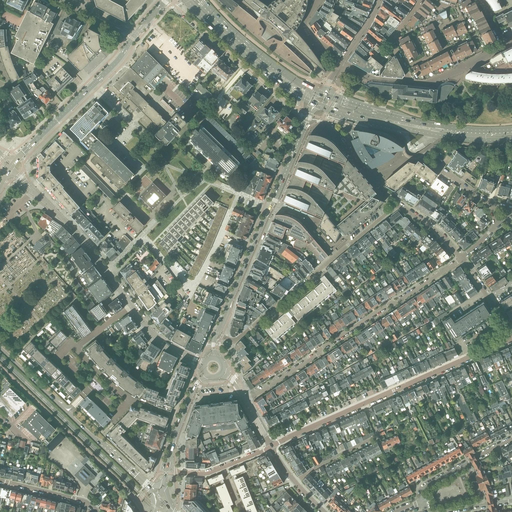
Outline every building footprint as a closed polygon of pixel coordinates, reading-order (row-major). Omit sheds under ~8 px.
[(8,0),(7,4),(23,12),(28,0),(8,0)] [(94,0),(96,4),(97,7),(101,9),(102,10),(108,13),(109,13),(115,17),(116,17),(122,20),(122,21),(126,23),(130,18),(131,18),(136,12),(141,7),(141,6),(146,1),(147,0),(146,0),(94,0)] [(216,0),(241,24),(247,30),(252,34),(263,43),(274,52),(281,57),(289,63),(299,70),(309,76),(312,71),(305,64),(293,52),(281,41),(280,41),(279,41),(278,40),(276,40),(275,39),(274,38),(273,38),(264,30),(263,29),(262,28),(261,27),(261,26),(260,24),(260,23),(259,22),(247,12),(238,5),(231,0),(216,0)] [(244,0),(267,20),(267,19),(283,33),(282,34),(325,72),(326,72),(324,68),(325,68),(319,59),(318,60),(316,56),(315,54),(310,48),(308,45),(305,42),(303,39),(300,36),(298,33),(295,31),(296,29),(298,27),(299,26),(300,24),(301,22),(302,20),(303,18),(304,16),(305,14),(305,13),(306,11),(307,9),(307,7),(308,4),(308,2),(308,0),(275,0),(274,2),(272,3),(271,4),(270,5),(268,7),(266,5),(265,6),(261,2),(259,0),(258,0),(244,0)] [(319,13),(321,14),(328,19),(326,21),(333,27),(334,28),(339,21),(341,17),(339,16),(338,15),(335,14),(329,11),(331,8),(333,9),(335,3),(337,4),(337,3),(338,0),(343,0),(344,0),(346,1),(346,0),(325,0),(322,8),(319,12),(319,13)] [(343,0),(338,0),(337,3),(337,4),(335,3),(333,9),(336,11),(338,4),(353,10),(367,16),(370,10),(362,6),(356,5),(346,1),(344,0),(343,0)] [(373,4),(360,0),(346,0),(346,1),(356,5),(362,6),(370,10),(370,9),(373,4)] [(383,0),(383,2),(404,18),(409,12),(400,6),(391,0),(383,0)] [(409,12),(413,6),(403,0),(391,0),(400,6),(409,12)] [(475,0),(467,0),(464,2),(460,4),(455,6),(454,7),(446,11),(444,9),(439,12),(439,14),(396,36),(397,38),(404,51),(410,63),(417,77),(418,80),(458,60),(496,41),(475,0)] [(426,0),(421,7),(433,18),(437,16),(433,13),(438,8),(428,0),(426,0)] [(461,0),(444,0),(444,2),(452,4),(451,8),(454,7),(455,6),(455,5),(461,2),(461,0)] [(486,0),(488,2),(491,6),(493,10),(494,11),(505,7),(502,0),(501,0),(486,0)] [(35,1),(30,12),(28,10),(15,37),(19,39),(18,40),(11,53),(34,64),(54,24),(51,23),(54,17),(55,17),(57,14),(56,13),(50,10),(51,9),(35,1)] [(404,18),(383,2),(380,8),(389,15),(400,23),(404,18)] [(364,22),(367,16),(353,10),(338,4),(336,11),(345,17),(347,14),(350,15),(364,22)] [(414,16),(423,23),(433,18),(421,7),(414,16)] [(380,9),(377,15),(385,20),(389,15),(380,8),(380,9)] [(511,30),(511,29),(511,10),(503,15),(503,14),(497,17),(496,17),(499,23),(506,20),(510,28),(511,28),(511,29),(511,30)] [(322,26),(326,21),(328,19),(321,14),(319,13),(319,12),(317,11),(309,24),(315,34),(320,29),(319,28),(321,25),(322,25),(322,26)] [(364,22),(350,15),(347,14),(345,17),(361,26),(364,22)] [(376,17),(374,21),(376,22),(391,33),(396,28),(385,20),(377,15),(376,17)] [(389,15),(385,20),(396,28),(399,24),(400,23),(389,15)] [(407,24),(403,28),(405,32),(423,23),(414,16),(407,24)] [(344,28),(355,35),(359,29),(341,17),(339,21),(345,26),(344,28)] [(79,24),(80,23),(74,20),(74,21),(68,18),(65,24),(61,22),(58,29),(63,31),(62,33),(68,37),(68,39),(76,40),(80,31),(79,31),(83,26),(79,24)] [(332,39),(345,50),(349,43),(331,30),(333,27),(326,21),(322,26),(323,26),(325,28),(328,31),(330,32),(329,33),(328,35),(332,39)] [(339,21),(334,28),(351,41),(355,35),(344,28),(345,26),(339,21)] [(371,27),(376,31),(382,36),(383,37),(386,40),(389,36),(391,33),(376,22),(374,21),(371,27)] [(323,26),(322,26),(322,25),(321,25),(319,28),(320,29),(315,34),(321,39),(328,31),(325,28),(323,26)] [(383,43),(386,40),(383,37),(382,36),(376,31),(371,27),(368,32),(378,41),(383,43)] [(72,54),(67,58),(81,71),(96,56),(98,55),(97,54),(100,50),(102,49),(101,48),(101,47),(101,46),(100,45),(100,44),(100,43),(99,40),(99,38),(99,37),(99,35),(99,34),(88,28),(88,30),(88,31),(88,33),(86,32),(85,33),(85,36),(83,36),(83,41),(83,42),(72,54)] [(327,45),(332,39),(328,35),(329,33),(330,32),(328,31),(321,39),(327,45)] [(367,34),(362,40),(376,52),(377,53),(376,53),(384,60),(387,63),(392,57),(387,53),(367,34)] [(192,48),(197,54),(205,44),(203,43),(204,42),(204,41),(202,40),(201,39),(200,40),(200,39),(192,48)] [(332,39),(327,45),(339,56),(341,56),(345,50),(332,39)] [(387,63),(384,60),(376,53),(377,53),(376,52),(362,40),(359,45),(367,53),(372,58),(379,63),(379,64),(383,67),(384,65),(387,63)] [(206,45),(205,44),(197,54),(201,57),(201,58),(199,58),(194,63),(197,66),(202,60),(204,57),(211,49),(209,48),(209,47),(209,46),(208,45),(207,45),(206,45)] [(359,45),(355,51),(365,60),(366,61),(370,57),(368,56),(368,54),(367,54),(367,53),(359,45)] [(493,57),(491,59),(490,59),(490,60),(490,61),(490,62),(467,73),(467,74),(466,74),(466,75),(465,76),(465,77),(465,78),(465,79),(466,80),(467,81),(468,81),(468,82),(471,82),(476,83),(482,84),(488,85),(493,85),(499,85),(504,85),(510,84),(511,84),(511,46),(502,52),(498,54),(493,57)] [(212,48),(211,49),(204,57),(202,60),(197,66),(205,73),(220,57),(219,56),(219,54),(218,53),(217,53),(216,54),(215,52),(216,51),(212,48)] [(167,76),(169,74),(165,69),(147,51),(131,68),(153,89),(166,75),(167,76)] [(376,68),(367,62),(366,61),(365,60),(355,51),(348,61),(372,75),(379,76),(380,70),(376,68)] [(385,66),(386,67),(382,73),(384,75),(384,77),(402,79),(405,75),(404,73),(395,56),(393,57),(389,61),(385,66)] [(11,58),(2,60),(4,66),(13,63),(11,58)] [(371,58),(367,62),(376,68),(380,70),(382,67),(371,58)] [(217,72),(224,64),(224,62),(222,61),(221,61),(219,59),(217,62),(216,62),(213,66),(211,68),(217,72)] [(13,63),(4,66),(7,72),(15,68),(13,63)] [(222,77),(229,68),(224,64),(217,72),(216,74),(220,78),(222,77)] [(17,73),(15,68),(7,72),(9,77),(17,73)] [(59,93),(69,82),(73,78),(63,68),(48,82),(53,87),(52,88),(55,91),(56,90),(59,93)] [(153,89),(131,68),(130,68),(113,85),(125,97),(127,95),(130,99),(157,126),(153,130),(157,133),(156,134),(156,135),(166,144),(166,145),(167,144),(187,123),(188,123),(177,112),(177,113),(176,113),(169,120),(168,122),(143,99),(153,89)] [(229,68),(222,77),(226,81),(234,72),(232,71),(232,70),(230,68),(229,68)] [(38,75),(34,70),(31,76),(30,76),(23,79),(28,88),(30,91),(33,96),(37,100),(39,97),(46,104),(53,98),(50,95),(51,94),(47,90),(47,91),(42,86),(39,90),(37,90),(33,83),(39,77),(40,77),(38,75)] [(20,78),(17,73),(9,77),(12,83),(20,78)] [(234,89),(229,94),(238,101),(244,94),(245,94),(244,94),(251,86),(252,86),(251,86),(247,82),(247,83),(246,83),(242,79),(241,79),(234,88),(234,89)] [(195,88),(200,92),(204,87),(199,83),(195,88)] [(31,98),(28,100),(26,96),(27,95),(19,84),(8,92),(16,103),(18,102),(20,105),(17,107),(25,119),(39,109),(31,98)] [(455,85),(453,87),(453,86),(452,86),(451,85),(449,85),(448,85),(447,85),(446,85),(444,85),(444,86),(443,86),(442,87),(441,88),(440,89),(439,90),(439,91),(437,91),(437,90),(429,89),(429,90),(407,88),(407,86),(392,84),(392,86),(371,84),(370,84),(369,85),(368,85),(368,86),(367,86),(365,85),(365,86),(371,89),(371,90),(371,91),(371,92),(372,92),(378,93),(382,95),(382,96),(381,96),(393,98),(393,99),(400,99),(401,98),(412,100),(416,100),(428,101),(428,102),(436,103),(436,102),(443,103),(443,102),(444,101),(443,101),(444,100),(444,97),(447,96),(450,92),(453,91),(452,89),(455,85)] [(209,92),(204,87),(200,92),(205,96),(209,92)] [(214,96),(209,92),(205,96),(210,100),(214,96)] [(256,92),(247,103),(250,105),(248,107),(247,106),(246,107),(245,106),(245,105),(243,103),(237,110),(238,111),(238,112),(242,115),(244,114),(252,106),(257,111),(267,99),(266,99),(266,98),(266,97),(265,96),(263,96),(262,95),(262,96),(256,92)] [(109,113),(97,101),(94,105),(70,129),(82,140),(80,141),(89,150),(98,139),(92,133),(101,125),(99,123),(109,113)] [(259,123),(259,122),(261,120),(264,123),(266,120),(269,123),(272,121),(275,118),(274,118),(278,113),(278,111),(276,110),(275,110),(271,107),(268,111),(265,109),(262,112),(261,111),(242,134),(246,138),(259,123)] [(7,117),(6,118),(9,123),(8,124),(7,125),(9,128),(11,128),(12,127),(17,124),(18,125),(21,123),(21,122),(21,121),(15,112),(14,110),(10,113),(6,116),(7,117)] [(293,123),(292,123),(291,121),(286,117),(285,118),(282,116),(277,122),(280,125),(278,128),(282,132),(285,135),(287,133),(288,133),(289,133),(291,131),(291,130),(291,129),(290,129),(293,126),(294,126),(294,125),(294,124),(294,123),(293,123)] [(194,135),(189,141),(226,178),(239,165),(202,127),(198,131),(196,129),(192,133),(194,135)] [(62,133),(61,132),(41,153),(37,156),(39,159),(39,160),(37,160),(37,175),(39,175),(39,177),(36,179),(40,183),(53,197),(63,188),(50,173),(51,171),(51,165),(49,163),(73,140),(64,131),(62,133)] [(370,166),(371,168),(374,167),(376,166),(381,164),(387,161),(391,158),(394,156),(394,155),(397,153),(397,151),(400,150),(390,143),(378,138),(378,136),(377,135),(375,135),(373,137),(370,136),(367,135),(367,133),(361,132),(356,132),(351,132),(352,134),(353,137),(354,140),(352,140),(354,145),(356,149),(360,156),(364,162),(365,162),(366,165),(369,164),(370,166)] [(376,209),(384,202),(372,197),(376,194),(377,194),(372,188),(373,187),(355,166),(354,167),(335,146),(334,145),(333,143),(332,142),(331,141),(329,141),(328,140),(327,139),(325,138),(324,138),(322,137),(321,136),(319,136),(318,136),(315,135),(314,135),(313,135),(312,135),(311,135),(310,135),(308,135),(281,201),(286,203),(285,205),(321,220),(320,223),(322,225),(319,227),(322,231),(323,230),(325,232),(324,233),(327,237),(328,236),(335,244),(340,232),(343,236),(345,239),(349,236),(347,234),(349,232),(350,233),(354,230),(353,229),(355,227),(356,228),(359,225),(358,224),(361,222),(362,223),(365,220),(364,219),(366,217),(367,218),(371,215),(370,214),(372,212),(373,213),(376,210),(376,209)] [(98,139),(89,150),(95,156),(90,161),(95,166),(97,163),(101,168),(99,170),(119,189),(124,184),(136,171),(129,164),(127,167),(99,139),(98,140),(98,139)] [(259,157),(259,158),(277,166),(280,160),(276,159),(275,157),(274,156),(272,157),(272,156),(273,153),(275,151),(272,149),(271,150),(268,148),(260,157),(259,157)] [(258,159),(259,157),(262,154),(257,150),(255,153),(252,150),(250,153),(258,159)] [(453,170),(463,156),(457,151),(457,152),(455,150),(452,154),(454,155),(454,156),(455,156),(447,166),(453,170)] [(480,151),(479,155),(483,157),(480,164),(484,165),(488,155),(480,151)] [(463,156),(453,170),(462,177),(464,173),(460,171),(465,164),(467,165),(470,162),(468,160),(463,156)] [(275,171),(277,166),(259,158),(258,160),(262,162),(266,164),(265,167),(269,168),(268,170),(271,171),(271,169),(275,171)] [(437,175),(437,174),(424,164),(424,165),(418,161),(416,164),(409,162),(385,181),(388,185),(387,187),(386,187),(394,192),(414,177),(428,187),(437,175)] [(261,172),(252,168),(250,174),(270,183),(272,177),(261,172)] [(475,186),(478,187),(478,188),(480,189),(485,191),(490,178),(485,176),(484,179),(482,178),(485,169),(482,168),(475,186)] [(250,174),(248,180),(267,188),(270,183),(250,174)] [(437,178),(430,187),(435,190),(435,189),(441,181),(437,178)] [(496,183),(495,183),(493,182),(494,179),(490,178),(485,191),(489,193),(490,192),(492,193),(494,188),(497,189),(498,184),(496,183)] [(248,180),(245,186),(265,194),(267,188),(248,180)] [(441,181),(435,189),(439,192),(445,184),(441,181)] [(508,197),(511,186),(511,181),(509,181),(509,185),(506,184),(506,185),(501,183),(497,195),(502,197),(502,196),(508,197)] [(139,196),(147,204),(153,210),(167,196),(153,182),(139,196)] [(439,192),(438,193),(442,196),(449,187),(445,184),(439,192)] [(263,200),(265,194),(245,186),(242,185),(240,191),(263,200)] [(405,186),(395,194),(398,196),(403,199),(408,190),(409,188),(405,186)] [(448,197),(454,188),(452,187),(451,186),(445,195),(448,197)] [(403,199),(408,202),(414,194),(415,194),(416,192),(417,191),(413,189),(414,188),(411,187),(409,188),(408,190),(403,199)] [(68,211),(72,215),(80,207),(63,188),(53,197),(56,200),(56,201),(58,203),(64,210),(66,212),(68,211)] [(414,194),(408,202),(413,206),(417,200),(418,201),(421,196),(416,192),(415,194),(414,194)] [(203,195),(201,198),(210,207),(214,203),(205,194),(203,195)] [(456,203),(458,204),(457,206),(457,207),(459,208),(460,208),(468,198),(464,196),(462,194),(460,198),(459,197),(458,198),(458,197),(454,203),(455,204),(456,203)] [(425,213),(429,217),(436,207),(438,205),(426,197),(423,195),(415,207),(425,213)] [(205,212),(210,207),(201,198),(195,203),(205,212)] [(137,233),(140,229),(144,225),(120,201),(113,209),(125,221),(123,222),(126,225),(128,223),(137,233)] [(464,209),(463,208),(457,215),(458,216),(459,216),(463,211),(464,212),(468,215),(476,205),(471,201),(471,202),(469,201),(464,209)] [(205,212),(195,203),(192,207),(203,218),(207,214),(205,212)] [(80,207),(72,215),(71,216),(75,220),(86,210),(82,206),(80,207)] [(86,210),(75,220),(79,225),(92,212),(90,210),(93,207),(91,206),(86,210)] [(203,218),(192,207),(188,211),(199,222),(203,218)] [(439,208),(436,207),(429,217),(434,220),(442,208),(440,207),(439,208)] [(478,207),(473,213),(475,214),(473,216),(475,217),(475,218),(478,220),(485,212),(481,209),(481,210),(478,207)] [(255,217),(246,213),(234,208),(232,214),(253,223),(255,217)] [(445,210),(442,208),(434,220),(439,223),(446,213),(447,212),(445,210)] [(188,211),(184,215),(195,226),(199,222),(188,211)] [(386,220),(392,227),(398,222),(402,227),(404,229),(406,226),(406,225),(409,221),(408,219),(408,218),(407,217),(406,218),(404,217),(403,218),(398,211),(386,220)] [(453,215),(449,219),(446,217),(440,224),(444,228),(451,221),(453,218),(456,214),(455,213),(453,211),(451,213),(453,215)] [(92,212),(79,225),(84,229),(96,217),(92,213),(93,212),(92,212)] [(52,218),(45,213),(38,223),(45,229),(46,227),(47,227),(48,226),(47,226),(49,224),(52,227),(51,228),(53,229),(49,234),(52,236),(55,233),(56,231),(61,226),(51,219),(52,218)] [(253,223),(232,214),(229,220),(232,221),(239,224),(251,228),(253,223)] [(484,214),(477,223),(480,225),(478,227),(482,230),(489,221),(485,218),(487,216),(484,214)] [(191,230),(195,226),(184,215),(180,219),(191,230)] [(268,232),(276,237),(275,237),(275,235),(282,238),(284,235),(283,235),(284,233),(296,238),(293,247),(301,250),(306,246),(314,239),(302,225),(299,222),(295,220),(291,218),(287,216),(283,215),(279,215),(275,215),(268,232)] [(84,229),(88,234),(99,224),(95,219),(96,218),(96,217),(84,229)] [(191,230),(180,219),(176,223),(187,234),(191,230)] [(390,229),(392,227),(386,220),(383,223),(391,234),(392,235),(391,235),(395,240),(398,238),(399,237),(398,235),(394,230),(392,231),(390,229)] [(406,225),(406,226),(407,226),(405,229),(407,230),(404,234),(404,235),(405,234),(407,235),(409,237),(411,234),(417,227),(411,222),(409,221),(406,225)] [(455,225),(451,221),(444,228),(448,232),(455,225)] [(449,233),(453,237),(463,229),(467,225),(465,223),(464,222),(461,225),(462,225),(458,229),(456,226),(449,233)] [(172,227),(184,238),(187,234),(176,223),(172,227)] [(383,223),(379,226),(384,233),(386,231),(390,236),(391,235),(392,235),(391,234),(383,223)] [(93,239),(104,228),(99,224),(88,234),(92,239),(93,239)] [(239,224),(237,229),(248,234),(251,228),(239,224)] [(384,233),(379,226),(375,229),(389,246),(391,245),(386,239),(383,236),(385,234),(384,233)] [(54,236),(56,234),(60,238),(67,231),(63,227),(56,234),(55,233),(52,236),(51,237),(53,239),(55,237),(54,236)] [(172,227),(168,231),(170,233),(179,242),(184,238),(172,227)] [(424,234),(417,227),(411,234),(409,237),(413,241),(412,242),(413,242),(416,239),(418,240),(424,234)] [(471,230),(471,231),(477,237),(479,235),(473,227),(471,230)] [(108,233),(104,228),(93,239),(97,244),(108,233)] [(248,234),(237,229),(235,235),(246,240),(248,234)] [(379,239),(381,242),(383,245),(382,246),(384,249),(386,248),(387,247),(389,246),(375,229),(371,232),(377,240),(379,239)] [(463,229),(453,237),(457,242),(464,235),(462,233),(464,231),(463,229)] [(72,236),(67,231),(60,238),(65,243),(72,236)] [(473,240),(477,237),(471,231),(464,238),(464,239),(459,244),(464,249),(470,244),(467,239),(470,236),(473,240)] [(274,250),(275,251),(276,251),(281,254),(288,245),(283,243),(283,242),(275,239),(276,238),(276,237),(268,232),(265,239),(263,244),(270,247),(270,248),(274,250)] [(421,239),(422,240),(420,242),(423,244),(423,245),(432,236),(430,234),(429,234),(427,232),(421,239)] [(179,242),(170,233),(169,235),(168,233),(166,236),(167,237),(177,247),(181,244),(179,242)] [(375,248),(377,246),(374,242),(375,241),(369,233),(365,236),(374,247),(375,248)] [(36,245),(33,247),(41,256),(46,252),(44,250),(53,242),(51,239),(47,235),(35,244),(36,245)] [(115,247),(114,246),(106,254),(113,261),(121,254),(131,241),(125,235),(118,242),(115,245),(116,246),(115,247)] [(511,245),(506,235),(504,236),(500,238),(506,248),(509,246),(511,245)] [(374,247),(365,236),(361,239),(368,247),(371,251),(375,248),(374,247)] [(426,249),(435,241),(434,239),(434,238),(432,236),(423,245),(423,244),(422,245),(426,249)] [(76,241),(72,237),(63,245),(66,248),(60,253),(62,255),(64,253),(66,251),(76,241)] [(177,247),(167,237),(166,238),(165,237),(163,239),(164,240),(174,250),(177,247)] [(100,247),(106,254),(114,246),(115,246),(107,238),(102,243),(103,245),(100,247)] [(314,239),(306,246),(311,252),(319,245),(317,243),(319,242),(316,238),(315,238),(314,239)] [(503,250),(506,248),(500,238),(496,240),(497,241),(495,242),(502,253),(505,258),(506,257),(505,255),(506,255),(504,252),(503,250)] [(368,247),(361,239),(358,242),(368,254),(369,255),(371,253),(367,248),(368,247)] [(174,250),(164,240),(163,241),(162,240),(159,243),(170,254),(174,250)] [(80,245),(76,241),(66,251),(69,255),(80,245)] [(435,241),(426,249),(428,252),(431,249),(433,251),(440,245),(435,241)] [(368,254),(358,242),(354,245),(361,253),(365,257),(366,256),(368,254)] [(505,258),(502,253),(495,242),(490,245),(495,255),(498,253),(501,258),(502,257),(502,259),(505,258)] [(225,251),(227,252),(240,257),(241,254),(240,253),(242,249),(240,248),(241,246),(234,243),(233,245),(228,243),(225,251)] [(263,244),(261,249),(269,254),(269,253),(273,255),(275,251),(274,250),(270,248),(270,247),(263,244)] [(319,245),(311,252),(316,257),(324,250),(323,250),(322,249),(324,248),(320,244),(319,245)] [(152,253),(145,245),(128,262),(130,264),(127,266),(120,272),(125,278),(136,270),(139,268),(149,256),(152,253)] [(287,259),(293,263),(296,260),(298,258),(286,249),(288,245),(281,254),(287,259)] [(361,253),(354,245),(351,247),(362,261),(364,260),(359,254),(361,253)] [(390,248),(386,252),(390,258),(396,253),(391,246),(390,247),(390,248)] [(438,256),(444,250),(440,246),(431,255),(432,256),(436,253),(437,256),(438,256)] [(490,260),(492,259),(495,257),(494,256),(491,258),(489,255),(492,252),(488,246),(483,250),(487,256),(489,258),(490,260)] [(82,274),(93,265),(89,259),(87,260),(86,258),(87,257),(86,253),(85,252),(82,247),(72,255),(75,259),(74,260),(83,272),(81,273),(82,274)] [(362,261),(351,247),(347,250),(354,259),(356,257),(357,259),(357,260),(361,265),(364,263),(362,261)] [(261,249),(259,254),(264,258),(265,257),(271,261),(274,256),(273,255),(269,253),(269,254),(261,249)] [(324,250),(316,257),(321,263),(329,256),(328,256),(327,254),(328,253),(325,249),(323,250),(324,250)] [(354,259),(347,250),(344,253),(354,265),(355,263),(352,260),(354,259)] [(438,256),(437,256),(439,259),(436,261),(438,265),(445,260),(446,260),(450,257),(444,250),(438,256)] [(478,253),(482,260),(487,256),(483,250),(478,253)] [(240,257),(227,252),(224,259),(226,260),(224,263),(233,267),(235,264),(236,264),(237,260),(238,260),(240,257)] [(136,270),(125,278),(126,278),(126,279),(130,284),(142,275),(147,271),(148,268),(156,260),(157,259),(152,253),(149,256),(139,268),(136,270)] [(354,265),(344,253),(340,256),(347,265),(349,263),(353,268),(355,267),(354,265)] [(473,263),(476,266),(475,267),(476,268),(481,265),(479,262),(482,260),(478,253),(475,255),(476,256),(471,259),(472,260),(471,260),(473,263)] [(264,258),(259,254),(256,260),(268,266),(271,261),(265,257),(264,258)] [(347,265),(340,256),(337,259),(347,272),(348,271),(347,270),(348,269),(345,266),(347,265)] [(417,257),(414,258),(425,274),(429,271),(423,262),(421,263),(417,257)] [(298,258),(296,260),(300,265),(300,264),(301,266),(299,268),(306,276),(310,273),(301,262),(300,261),(298,258)] [(310,273),(315,268),(306,258),(301,262),(310,273)] [(425,274),(414,258),(412,260),(416,266),(414,268),(420,277),(425,274)] [(70,271),(74,269),(67,259),(65,260),(70,271)] [(146,281),(148,280),(148,279),(155,272),(161,265),(162,265),(157,259),(156,260),(148,268),(147,271),(142,275),(130,284),(134,290),(146,281)] [(337,259),(333,262),(340,271),(340,270),(342,273),(344,272),(347,276),(349,274),(347,272),(337,259)] [(415,280),(420,277),(414,268),(412,270),(408,265),(408,264),(406,262),(404,260),(402,261),(404,264),(406,267),(415,280)] [(430,270),(435,267),(432,261),(431,260),(426,264),(430,270)] [(254,262),(250,269),(269,277),(273,270),(254,262)] [(340,271),(333,262),(329,265),(339,277),(343,282),(345,280),(341,275),(338,272),(340,271)] [(491,267),(488,263),(478,270),(481,274),(489,269),(491,267)] [(221,272),(221,273),(226,275),(226,276),(230,278),(231,276),(231,277),(235,269),(223,264),(221,268),(223,269),(222,272),(221,272)] [(306,276),(299,268),(296,265),(294,264),(293,265),(295,268),(296,268),(297,270),(295,272),(302,280),(306,276)] [(335,280),(339,277),(329,265),(326,268),(335,280)] [(95,266),(85,273),(82,275),(86,280),(98,271),(95,266)] [(394,269),(396,271),(406,286),(409,284),(403,275),(402,276),(396,267),(394,269)] [(415,280),(406,267),(405,268),(406,269),(405,270),(407,273),(404,274),(410,283),(415,280)] [(454,278),(463,272),(460,267),(453,272),(454,275),(453,276),(450,278),(451,281),(454,279),(454,278)] [(504,277),(505,278),(508,277),(509,277),(502,267),(498,270),(503,278),(504,277)] [(269,277),(250,269),(248,275),(253,277),(253,278),(264,284),(265,284),(269,277)] [(489,269),(481,274),(484,279),(493,274),(489,269)] [(89,285),(92,283),(101,276),(98,271),(86,280),(89,285)] [(398,279),(397,280),(403,288),(406,286),(396,271),(394,272),(398,279)] [(226,275),(221,273),(218,272),(217,274),(218,275),(216,278),(228,283),(230,278),(226,276),(226,275)] [(302,280),(295,272),(291,275),(289,277),(291,280),(295,282),(296,282),(297,283),(301,280),(302,280)] [(458,280),(459,282),(467,277),(463,272),(454,278),(454,279),(456,281),(458,280)] [(390,273),(388,274),(399,291),(403,288),(397,280),(395,281),(390,273)] [(390,284),(396,293),(399,291),(388,274),(386,276),(389,280),(387,280),(390,284)] [(321,283),(318,286),(328,297),(336,290),(324,276),(324,275),(321,278),(320,279),(323,282),(324,283),(323,284),(322,282),(321,283)] [(447,275),(442,279),(440,280),(446,289),(447,287),(449,290),(452,288),(451,287),(453,285),(447,275)] [(498,280),(494,275),(485,281),(489,286),(498,280)] [(93,295),(108,285),(102,277),(87,287),(93,295)] [(470,282),(467,277),(459,282),(460,282),(458,284),(460,286),(461,285),(463,287),(470,282)] [(504,277),(503,278),(490,287),(491,287),(493,290),(492,291),(505,286),(504,285),(508,282),(505,278),(504,277)] [(249,287),(249,286),(252,288),(253,290),(260,294),(264,296),(264,295),(265,293),(266,289),(259,285),(247,278),(244,284),(249,287)] [(287,278),(279,283),(289,291),(297,285),(287,278)] [(219,280),(216,279),(215,283),(214,283),(213,287),(224,292),(225,289),(226,289),(228,284),(219,280)] [(384,279),(382,280),(392,295),(396,293),(390,284),(388,285),(384,279)] [(151,283),(148,280),(146,281),(134,290),(139,296),(148,289),(151,287),(149,285),(151,283)] [(151,287),(148,289),(151,293),(155,298),(156,299),(158,302),(167,292),(157,280),(153,285),(152,286),(151,287)] [(384,288),(383,289),(389,297),(392,295),(382,280),(380,281),(384,288)] [(446,289),(440,280),(435,283),(445,298),(448,297),(444,291),(446,289)] [(460,293),(461,296),(474,287),(470,282),(463,287),(465,290),(460,293)] [(270,291),(281,298),(289,291),(279,283),(270,291)] [(442,296),(434,284),(431,286),(440,300),(442,299),(440,297),(442,296)] [(93,295),(94,296),(99,303),(114,293),(108,285),(93,295)] [(385,300),(389,297),(383,289),(381,290),(379,285),(377,287),(385,300)] [(240,294),(254,301),(260,304),(261,302),(263,297),(264,296),(260,294),(259,296),(260,296),(259,299),(257,298),(258,294),(251,291),(252,290),(243,286),(240,294)] [(313,290),(310,293),(319,304),(328,297),(318,286),(315,288),(314,289),(315,290),(314,289),(313,290)] [(435,296),(439,302),(440,301),(440,300),(431,286),(427,288),(433,297),(435,296)] [(345,297),(352,292),(348,287),(341,293),(345,297)] [(378,292),(376,293),(382,302),(385,300),(377,287),(375,288),(378,292)] [(477,293),(474,287),(461,296),(463,295),(464,298),(466,296),(467,297),(468,295),(470,298),(477,293)] [(368,289),(376,300),(378,304),(382,302),(376,293),(375,294),(370,288),(368,289)] [(427,288),(424,291),(434,306),(436,305),(431,298),(433,297),(427,288)] [(148,309),(149,309),(153,306),(154,305),(154,304),(158,302),(156,299),(155,298),(151,293),(148,289),(139,296),(145,305),(148,309)] [(206,309),(207,307),(209,308),(210,307),(217,310),(223,297),(213,292),(209,291),(204,289),(198,304),(203,307),(206,309)] [(376,306),(378,304),(376,300),(368,289),(367,290),(371,297),(369,298),(375,307),(376,306)] [(264,296),(272,306),(276,302),(267,291),(265,293),(264,295),(264,296)] [(432,307),(434,306),(424,291),(420,293),(426,302),(428,301),(432,307)] [(464,301),(457,292),(453,295),(451,296),(450,295),(448,297),(445,298),(451,309),(457,305),(464,301)] [(304,297),(302,299),(311,311),(319,304),(310,293),(307,295),(306,296),(307,297),(306,297),(305,296),(304,297)] [(420,293),(417,295),(427,311),(428,312),(430,311),(425,303),(426,302),(420,293)] [(511,293),(499,302),(505,310),(511,305),(511,293)] [(240,294),(238,300),(251,306),(252,307),(253,307),(255,303),(254,302),(254,301),(240,294)] [(368,311),(372,309),(363,295),(362,295),(362,294),(360,295),(364,302),(362,303),(368,311)] [(372,309),(375,307),(369,298),(368,299),(364,294),(363,295),(372,309)] [(417,295),(413,298),(421,310),(423,309),(425,312),(427,311),(417,295)] [(264,302),(269,308),(272,306),(264,296),(263,297),(261,302),(262,303),(264,302)] [(112,310),(121,304),(117,298),(106,306),(109,310),(111,308),(112,310)] [(413,298),(410,300),(418,312),(421,310),(413,298)] [(296,304),(293,306),(303,318),(311,311),(302,299),(299,302),(298,303),(299,304),(298,304),(297,303),(296,304)] [(183,300),(176,308),(179,311),(185,302),(183,300)] [(256,309),(255,308),(253,307),(252,307),(251,306),(238,300),(236,305),(237,306),(247,309),(248,310),(249,307),(250,307),(250,308),(255,311),(254,312),(259,315),(261,312),(256,309)] [(357,300),(355,302),(364,314),(367,312),(361,303),(360,304),(357,300)] [(418,312),(410,300),(407,302),(413,311),(414,310),(419,318),(421,316),(418,312)] [(92,301),(86,305),(88,310),(95,306),(92,301)] [(156,321),(159,324),(167,316),(167,317),(173,310),(170,307),(171,305),(171,304),(170,303),(169,303),(167,304),(164,301),(156,310),(153,306),(149,309),(153,314),(151,316),(154,319),(153,320),(155,322),(156,321)] [(268,309),(262,303),(261,302),(260,304),(255,308),(256,309),(261,312),(263,313),(268,309)] [(360,316),(360,317),(364,314),(355,302),(353,303),(356,307),(354,308),(360,316)] [(407,302),(403,304),(411,316),(412,317),(413,319),(416,316),(412,311),(413,311),(407,302)] [(475,307),(462,316),(453,322),(449,317),(442,321),(455,341),(463,336),(461,334),(491,315),(483,302),(475,307)] [(96,306),(90,310),(99,320),(107,314),(100,303),(98,304),(96,306)] [(62,313),(65,317),(77,309),(73,304),(62,313)] [(109,313),(107,315),(110,318),(124,307),(121,304),(112,310),(113,310),(109,313)] [(412,317),(411,316),(403,304),(400,307),(406,315),(407,314),(409,318),(410,317),(411,318),(412,317)] [(357,319),(360,317),(360,316),(354,308),(353,305),(351,307),(350,305),(349,307),(348,306),(355,316),(357,319)] [(244,314),(257,318),(259,315),(254,312),(249,310),(248,310),(247,309),(237,306),(235,311),(236,311),(244,314)] [(290,311),(293,316),(294,315),(298,321),(301,319),(303,318),(293,306),(291,309),(290,310),(290,311)] [(350,316),(353,321),(357,319),(355,316),(348,306),(345,309),(347,313),(350,316)] [(199,318),(212,324),(216,315),(205,310),(206,309),(203,307),(202,309),(200,310),(197,317),(199,318)] [(404,316),(406,315),(400,307),(396,309),(401,316),(402,317),(405,322),(406,324),(408,322),(406,320),(404,316)] [(80,313),(77,309),(65,317),(69,322),(80,313)] [(341,311),(345,316),(350,324),(353,321),(350,316),(347,313),(345,309),(341,311)] [(401,316),(396,309),(393,311),(401,324),(405,322),(402,317),(401,316)] [(248,323),(248,324),(250,325),(251,325),(250,324),(258,318),(257,318),(244,314),(236,311),(235,314),(234,316),(233,320),(243,323),(243,322),(248,323)] [(346,326),(350,324),(345,316),(341,311),(339,312),(342,316),(340,317),(346,326)] [(392,312),(388,314),(390,316),(394,323),(398,329),(400,328),(399,326),(401,325),(392,312)] [(438,317),(439,320),(440,319),(442,318),(444,317),(445,316),(446,316),(447,315),(447,314),(448,314),(446,312),(438,317)] [(83,317),(80,313),(69,322),(72,326),(83,317)] [(285,314),(282,316),(291,327),(294,325),(296,323),(291,318),(291,317),(288,313),(287,314),(286,313),(285,314)] [(333,314),(334,315),(335,316),(343,328),(346,326),(340,317),(339,319),(337,315),(335,313),(333,314)] [(116,324),(121,329),(133,320),(129,314),(116,324)] [(398,329),(394,323),(390,316),(388,314),(385,317),(391,325),(392,324),(396,331),(398,329)] [(333,322),(339,331),(343,328),(335,316),(334,315),(332,316),(335,321),(333,322)] [(277,320),(274,323),(283,334),(291,327),(282,316),(279,318),(278,319),(279,320),(278,321),(278,320),(277,320)] [(86,322),(83,317),(72,326),(75,330),(86,322)] [(183,320),(181,324),(193,331),(206,336),(209,330),(195,324),(190,321),(191,321),(184,317),(183,320)] [(192,317),(191,321),(190,321),(195,324),(209,330),(212,324),(199,318),(197,317),(197,319),(192,317)] [(389,326),(391,325),(385,317),(381,319),(387,328),(390,332),(392,330),(389,326)] [(162,329),(164,331),(171,324),(168,321),(169,320),(167,318),(159,326),(162,328),(162,329)] [(381,319),(378,321),(384,330),(387,328),(381,319)] [(138,326),(133,320),(121,329),(125,335),(131,330),(133,332),(139,328),(138,326)] [(243,324),(247,325),(242,328),(245,329),(250,325),(248,324),(248,323),(243,322),(243,323),(233,320),(232,326),(239,328),(242,328),(243,324)] [(326,322),(334,334),(338,331),(333,323),(331,325),(329,321),(328,322),(328,321),(326,322)] [(376,322),(374,323),(376,326),(382,335),(380,336),(381,337),(380,338),(381,339),(386,336),(382,331),(384,330),(378,321),(376,322)] [(90,326),(86,322),(75,330),(78,335),(90,326)] [(327,327),(326,328),(331,336),(334,334),(326,322),(325,323),(327,327)] [(266,324),(263,327),(275,341),(283,334),(274,323),(271,325),(270,326),(271,327),(270,328),(269,327),(267,324),(266,324)] [(377,334),(380,338),(381,337),(380,336),(382,335),(376,326),(374,323),(370,326),(376,335),(377,334)] [(176,329),(171,324),(164,331),(164,333),(166,335),(170,339),(176,329)] [(206,336),(193,331),(181,324),(177,330),(178,330),(183,333),(190,337),(188,342),(185,348),(196,354),(197,353),(199,353),(203,347),(202,346),(206,339),(205,338),(206,336)] [(321,332),(319,333),(324,341),(328,338),(320,327),(319,325),(317,326),(321,332)] [(328,338),(331,336),(326,328),(324,325),(320,327),(328,338)] [(90,326),(78,335),(82,339),(93,331),(90,326)] [(376,335),(370,326),(367,328),(375,341),(375,342),(378,340),(375,335),(376,335)] [(375,342),(375,341),(367,328),(363,331),(369,339),(370,338),(374,343),(375,342)] [(314,332),(314,333),(321,343),(324,341),(319,333),(318,331),(317,332),(315,329),(313,331),(314,332)] [(56,334),(64,341),(67,338),(60,330),(56,334)] [(182,347),(185,348),(188,342),(190,337),(183,333),(178,330),(177,330),(177,331),(175,335),(172,341),(177,344),(182,347)] [(141,331),(133,337),(139,345),(140,344),(142,347),(148,342),(144,336),(144,335),(141,331)] [(360,333),(368,345),(371,350),(373,352),(375,351),(370,343),(371,342),(369,339),(363,331),(360,333)] [(254,335),(253,334),(249,338),(256,346),(260,343),(260,342),(264,339),(257,332),(254,335)] [(64,341),(56,334),(55,333),(51,337),(60,345),(64,341)] [(312,337),(317,345),(321,343),(314,333),(310,335),(312,337)] [(368,345),(360,333),(356,335),(362,343),(363,343),(365,346),(367,345),(367,346),(368,345)] [(312,337),(310,335),(307,337),(314,348),(317,345),(312,337)] [(307,341),(305,342),(310,350),(314,348),(307,337),(306,336),(304,337),(307,341)] [(355,336),(351,338),(360,351),(359,350),(361,348),(359,345),(360,344),(355,336)] [(48,341),(56,349),(60,345),(51,337),(48,341)] [(351,338),(348,340),(355,351),(357,350),(359,352),(360,351),(351,338)] [(100,344),(99,344),(96,339),(84,348),(86,351),(92,358),(96,363),(107,353),(105,350),(104,349),(105,348),(102,342),(102,343),(100,344)] [(236,350),(238,352),(242,348),(243,349),(246,347),(245,346),(247,344),(243,339),(234,346),(234,348),(236,350)] [(56,349),(48,341),(47,340),(43,344),(47,348),(50,350),(53,353),(56,349)] [(354,352),(355,351),(348,340),(345,343),(353,355),(355,354),(354,352)] [(300,341),(298,342),(305,353),(309,351),(304,343),(302,344),(300,341)] [(31,342),(24,349),(28,353),(35,345),(31,342)] [(305,353),(298,342),(296,343),(298,346),(297,347),(302,355),(305,353)] [(437,343),(440,350),(441,350),(446,361),(450,360),(446,351),(444,352),(440,343),(439,342),(437,343)] [(445,349),(446,351),(450,360),(454,358),(447,344),(447,343),(446,342),(444,343),(446,345),(447,348),(445,349)] [(134,367),(135,368),(137,365),(139,367),(144,361),(142,359),(143,358),(152,363),(160,349),(153,345),(154,345),(151,343),(148,347),(145,352),(144,352),(134,367)] [(353,355),(345,343),(341,345),(346,353),(347,353),(348,355),(350,354),(352,356),(353,355)] [(447,344),(454,358),(458,356),(453,345),(451,346),(449,343),(447,344)] [(35,345),(28,353),(32,357),(39,349),(35,345)] [(246,346),(246,347),(243,349),(242,348),(238,352),(236,353),(236,355),(240,359),(245,355),(246,356),(249,353),(253,350),(248,345),(246,346)] [(298,358),(302,355),(297,347),(295,348),(293,345),(291,347),(298,358)] [(341,345),(338,347),(346,360),(349,359),(345,354),(346,353),(341,345)] [(298,358),(291,347),(289,348),(291,351),(290,352),(295,360),(298,358)] [(346,360),(338,347),(334,350),(340,357),(341,356),(345,361),(346,360)] [(511,358),(508,348),(503,350),(507,357),(508,357),(511,366),(511,365),(511,358)] [(43,353),(39,349),(32,357),(36,360),(43,353)] [(442,363),(446,361),(441,350),(440,350),(439,351),(438,349),(436,350),(442,363)] [(292,362),(295,360),(290,352),(289,353),(286,350),(284,351),(292,362)] [(338,358),(340,357),(334,350),(331,352),(341,367),(341,366),(340,365),(342,364),(341,362),(338,358)] [(436,355),(434,356),(438,365),(442,363),(436,350),(434,351),(436,355)] [(503,350),(499,352),(504,364),(505,365),(507,364),(504,358),(507,357),(503,350)] [(158,367),(164,370),(171,355),(165,351),(164,352),(165,352),(158,367)] [(288,364),(292,362),(284,351),(283,352),(285,355),(283,357),(288,364)] [(434,356),(432,351),(430,352),(430,351),(428,352),(427,352),(435,366),(438,365),(434,356)] [(337,369),(339,371),(343,369),(341,366),(341,367),(331,352),(327,354),(333,362),(334,361),(336,365),(337,365),(338,366),(336,367),(337,369)] [(426,359),(431,368),(435,366),(427,352),(425,353),(424,354),(426,358),(426,359)] [(499,352),(495,353),(498,361),(501,368),(502,368),(501,367),(503,366),(503,365),(504,364),(499,352)] [(43,353),(36,360),(40,364),(47,357),(43,353)] [(120,366),(116,362),(117,361),(113,356),(114,356),(112,357),(111,357),(107,353),(96,363),(98,365),(103,370),(105,372),(110,377),(120,366)] [(239,362),(242,366),(247,362),(248,363),(249,362),(250,361),(248,358),(251,356),(249,353),(246,356),(245,355),(240,359),(239,360),(239,362)] [(415,375),(419,373),(413,360),(409,353),(407,354),(413,366),(411,366),(415,375)] [(495,353),(490,355),(496,370),(501,368),(498,361),(495,353)] [(251,364),(249,362),(248,363),(247,362),(242,366),(241,367),(241,369),(242,374),(244,373),(262,357),(259,354),(255,357),(254,358),(256,360),(251,364)] [(280,354),(278,356),(285,367),(288,364),(283,357),(282,357),(280,354)] [(327,354),(324,356),(333,370),(335,369),(334,367),(333,367),(331,363),(333,362),(327,354)] [(423,372),(427,370),(419,354),(417,355),(418,357),(416,358),(423,372)] [(421,354),(419,354),(427,370),(431,368),(426,359),(426,358),(424,358),(422,355),(421,354)] [(178,358),(171,355),(164,370),(170,373),(177,359),(178,358)] [(281,369),(285,367),(278,356),(276,357),(278,360),(276,361),(281,369)] [(324,356),(320,358),(326,366),(327,365),(330,369),(331,371),(333,370),(324,356)] [(489,356),(483,359),(486,367),(487,367),(493,364),(489,356)] [(47,357),(40,364),(43,368),(51,360),(47,357)] [(403,358),(405,364),(411,377),(415,375),(411,366),(409,367),(405,357),(403,358)] [(320,358),(317,361),(325,372),(327,371),(324,367),(326,366),(320,358)] [(374,372),(371,365),(369,366),(367,362),(369,361),(367,358),(363,360),(370,374),(374,372)] [(416,358),(413,360),(419,373),(423,372),(416,358)] [(278,371),(281,369),(276,361),(275,362),(273,359),(271,360),(278,371)] [(483,369),(484,368),(486,373),(489,372),(487,367),(486,367),(483,359),(479,360),(483,369)] [(51,360),(43,368),(43,369),(46,373),(47,372),(55,364),(51,360)] [(271,365),(269,366),(275,373),(278,371),(271,360),(269,361),(271,365)] [(366,376),(370,374),(363,360),(360,361),(364,369),(362,370),(366,376)] [(397,367),(399,372),(403,380),(407,379),(399,362),(400,361),(399,360),(396,361),(397,363),(399,366),(397,367)] [(173,406),(175,407),(177,400),(178,397),(179,397),(181,390),(182,388),(183,388),(186,381),(185,381),(186,378),(187,378),(190,371),(189,371),(190,368),(186,366),(186,364),(180,361),(174,373),(173,377),(172,377),(164,393),(159,391),(154,405),(171,411),(173,406)] [(317,361),(314,363),(319,371),(320,370),(323,374),(323,373),(326,378),(328,377),(327,375),(325,372),(317,361)] [(402,361),(400,361),(399,362),(407,379),(411,377),(405,364),(403,365),(402,361)] [(480,370),(477,361),(471,364),(475,373),(480,370)] [(271,376),(275,373),(269,366),(268,367),(266,363),(264,365),(271,376)] [(319,371),(314,363),(310,365),(318,377),(320,377),(319,376),(320,375),(318,372),(319,371)] [(55,364),(47,372),(51,375),(58,368),(55,364)] [(472,378),(476,376),(474,372),(470,364),(466,366),(471,378),(471,377),(472,378)] [(268,378),(271,376),(264,365),(262,366),(264,369),(263,370),(268,378)] [(318,377),(310,365),(307,368),(312,375),(314,374),(316,378),(318,377)] [(124,370),(124,369),(120,366),(110,377),(119,385),(124,389),(133,377),(129,374),(130,373),(126,367),(127,368),(124,370)] [(265,380),(268,378),(263,370),(261,371),(258,366),(256,367),(257,369),(265,380)] [(392,375),(396,384),(400,382),(394,369),(393,367),(393,366),(392,366),(391,367),(392,370),(390,371),(392,375)] [(349,367),(346,369),(347,371),(347,372),(353,383),(357,381),(354,374),(352,375),(350,371),(352,370),(350,367),(349,367)] [(366,376),(362,370),(360,371),(358,367),(356,368),(362,379),(366,376)] [(464,367),(460,369),(465,380),(466,381),(470,379),(464,367)] [(62,372),(58,368),(51,375),(50,376),(54,380),(55,379),(62,372)] [(310,376),(312,375),(307,368),(303,370),(312,382),(313,381),(310,376)] [(400,382),(403,380),(399,372),(398,372),(396,368),(394,369),(400,382)] [(261,382),(265,380),(257,369),(255,371),(257,374),(256,375),(261,382)] [(382,375),(382,376),(388,387),(392,385),(385,371),(384,369),(382,370),(384,374),(382,375)] [(465,380),(460,369),(456,371),(459,379),(460,379),(462,384),(463,387),(468,385),(466,381),(465,380)] [(256,375),(253,370),(246,375),(254,387),(261,382),(256,375)] [(303,370),(300,372),(305,380),(307,379),(310,383),(312,382),(303,370)] [(385,371),(392,385),(396,384),(392,375),(390,376),(387,370),(385,371)] [(338,374),(345,387),(349,385),(346,378),(344,379),(342,376),(344,375),(343,373),(342,371),(338,374)] [(462,384),(460,379),(459,379),(456,371),(451,373),(455,381),(458,380),(462,389),(464,393),(466,392),(463,387),(462,384)] [(62,372),(55,379),(59,383),(66,375),(62,372)] [(297,374),(296,374),(302,382),(304,386),(306,385),(304,381),(305,380),(300,372),(297,374)] [(455,381),(451,373),(446,375),(450,383),(455,381)] [(482,375),(482,373),(479,374),(479,377),(484,386),(489,384),(487,382),(484,374),(482,375)] [(302,382),(296,374),(293,376),(298,384),(302,382)] [(338,383),(341,389),(345,387),(338,374),(336,375),(338,378),(340,382),(338,383)] [(382,376),(380,377),(379,374),(377,375),(384,389),(388,387),(382,376)] [(506,379),(504,374),(501,376),(505,383),(508,388),(511,386),(511,379),(511,377),(506,379)] [(70,379),(66,375),(59,383),(63,387),(70,379)] [(250,390),(254,387),(246,375),(242,378),(245,382),(250,390)] [(293,376),(290,379),(299,393),(303,391),(298,384),(293,376)] [(440,377),(444,385),(446,385),(449,393),(452,392),(449,387),(444,376),(440,377)] [(148,387),(144,384),(143,384),(144,383),(140,378),(139,378),(140,379),(138,381),(137,380),(133,377),(124,389),(125,389),(126,390),(134,396),(140,400),(148,387)] [(330,378),(337,391),(341,389),(338,383),(336,384),(332,377),(330,378)] [(440,377),(437,379),(443,392),(445,397),(446,397),(443,391),(446,390),(444,385),(440,377)] [(0,393),(0,395),(6,390),(11,385),(4,378),(2,380),(5,383),(2,387),(5,389),(0,393)] [(330,385),(329,386),(333,393),(337,391),(330,378),(328,379),(331,386),(330,386),(330,385)] [(70,379),(63,387),(67,390),(74,383),(70,379)] [(297,394),(299,393),(290,379),(286,381),(292,389),(293,388),(294,391),(295,391),(297,394)] [(445,397),(443,392),(437,379),(433,381),(437,389),(438,392),(440,397),(442,396),(443,398),(445,398),(445,397)] [(293,391),(292,389),(286,381),(283,383),(292,397),(292,398),(295,396),(292,392),(293,391)] [(437,389),(433,381),(429,382),(434,393),(438,400),(441,399),(440,397),(438,392),(437,389)] [(501,397),(502,397),(504,401),(506,400),(508,404),(511,402),(510,398),(508,394),(502,381),(495,384),(501,397)] [(429,392),(430,392),(431,391),(432,394),(435,401),(438,400),(434,393),(429,382),(426,384),(429,392)] [(74,383),(67,390),(66,391),(70,395),(71,394),(78,387),(74,383)] [(283,383),(279,385),(285,393),(286,393),(288,396),(289,396),(290,399),(290,398),(292,397),(283,383)] [(431,394),(430,392),(429,392),(426,384),(422,386),(426,396),(431,394)] [(279,385),(276,388),(285,401),(289,399),(287,397),(285,398),(283,395),(285,393),(279,385)] [(318,385),(314,387),(320,400),(325,398),(321,391),(319,392),(317,389),(320,388),(318,385)] [(318,385),(320,388),(321,391),(325,398),(329,396),(324,387),(324,385),(320,387),(319,385),(318,385)] [(329,396),(333,393),(329,386),(328,385),(324,387),(329,396)] [(78,387),(71,394),(75,398),(82,391),(78,387)] [(159,391),(158,391),(148,387),(140,400),(154,405),(159,391)] [(311,393),(312,396),(313,395),(316,402),(320,400),(314,387),(310,390),(311,392),(311,393)] [(417,387),(413,389),(419,401),(420,402),(423,400),(420,395),(421,395),(417,387)] [(3,395),(0,398),(0,407),(2,409),(3,409),(4,409),(4,408),(8,411),(7,412),(7,413),(7,414),(11,418),(13,415),(18,410),(19,408),(20,409),(26,403),(10,388),(4,394),(3,396),(3,395)] [(281,403),(285,401),(276,388),(273,390),(281,403)] [(418,401),(419,401),(413,389),(409,391),(412,399),(414,403),(418,401)] [(281,403),(273,390),(269,392),(278,405),(281,404),(281,403)] [(306,392),(312,404),(316,402),(313,395),(312,396),(311,396),(309,393),(311,393),(311,392),(310,390),(306,392)] [(275,407),(278,405),(269,392),(266,394),(271,402),(272,402),(275,407)] [(308,406),(312,404),(306,392),(302,394),(304,398),(304,397),(306,396),(307,398),(305,399),(305,400),(308,406)] [(406,407),(410,405),(405,393),(401,395),(406,407)] [(270,403),(271,402),(266,394),(262,397),(270,409),(271,410),(273,408),(270,403)] [(304,398),(302,394),(298,396),(299,400),(301,402),(304,408),(308,406),(305,400),(305,399),(304,397),(304,398)] [(78,406),(82,410),(92,400),(87,396),(78,406)] [(295,398),(294,399),(300,411),(304,408),(301,402),(299,400),(298,396),(295,398)] [(399,396),(395,397),(398,405),(401,404),(403,409),(405,408),(399,396)] [(262,397),(259,399),(264,407),(265,406),(268,410),(270,409),(262,397)] [(395,397),(391,399),(397,412),(399,410),(398,408),(398,409),(397,406),(398,405),(395,397)] [(257,400),(254,402),(262,414),(267,411),(264,407),(259,399),(257,400)] [(296,413),(300,411),(294,399),(292,400),(290,401),(296,413)] [(394,413),(397,412),(391,399),(388,401),(391,408),(393,407),(394,410),(393,410),(394,413)] [(92,400),(82,410),(86,414),(95,404),(92,400)] [(186,437),(186,438),(187,438),(187,439),(188,439),(188,438),(189,438),(190,436),(192,437),(193,434),(197,436),(198,434),(199,434),(200,432),(223,429),(223,430),(234,428),(238,426),(239,428),(240,430),(250,425),(249,422),(239,404),(238,404),(237,403),(237,400),(195,406),(195,408),(195,410),(194,410),(186,432),(187,432),(188,432),(186,437)] [(292,415),(296,413),(290,401),(288,402),(286,403),(288,408),(292,415)] [(391,408),(388,401),(384,402),(388,412),(392,411),(391,408)] [(385,414),(388,412),(384,402),(380,404),(384,412),(385,414)] [(492,409),(494,412),(499,409),(501,408),(500,406),(497,402),(490,405),(492,408),(492,409)] [(282,406),(283,408),(287,417),(292,415),(288,408),(286,403),(281,406),(282,406)] [(86,414),(90,418),(99,407),(95,404),(86,414)] [(377,415),(384,412),(380,404),(376,406),(373,407),(376,415),(377,414),(377,415)] [(280,407),(278,408),(283,419),(287,417),(283,408),(282,406),(280,407)] [(90,418),(93,421),(103,411),(99,407),(90,418)] [(149,471),(151,472),(156,459),(156,458),(159,449),(138,441),(134,446),(121,434),(122,433),(137,417),(150,422),(149,425),(166,431),(169,423),(167,422),(169,418),(164,416),(145,409),(141,407),(140,410),(134,408),(131,407),(130,410),(115,426),(110,430),(110,431),(106,435),(126,455),(127,454),(132,458),(142,468),(147,473),(149,471)] [(380,420),(377,415),(377,414),(376,415),(373,407),(369,409),(372,416),(374,416),(376,422),(380,420)] [(278,408),(273,410),(279,421),(283,419),(278,408)] [(43,441),(55,429),(40,414),(36,410),(35,411),(36,411),(24,423),(27,427),(26,428),(38,439),(40,437),(44,441),(43,441)] [(272,425),(279,421),(273,410),(262,416),(269,427),(272,425)] [(93,421),(97,425),(107,415),(103,411),(93,421)] [(369,427),(366,420),(368,420),(364,411),(360,413),(366,427),(369,427)] [(360,413),(356,415),(361,427),(362,427),(364,426),(365,428),(366,427),(360,413)] [(97,425),(101,429),(111,419),(107,415),(97,425)] [(354,415),(352,416),(359,431),(360,432),(363,431),(361,427),(356,415),(354,415)] [(352,416),(348,418),(353,428),(354,429),(356,428),(357,431),(359,431),(352,416)] [(348,418),(345,419),(351,434),(352,434),(351,434),(353,433),(352,429),(353,428),(348,418)] [(345,419),(341,421),(345,430),(347,429),(350,435),(351,434),(345,419)] [(477,433),(482,443),(486,441),(480,429),(479,428),(478,425),(477,422),(474,423),(476,426),(475,426),(477,430),(478,430),(479,432),(477,433)] [(505,424),(502,425),(501,422),(499,423),(501,426),(500,426),(505,436),(506,436),(510,434),(505,424)] [(337,423),(334,424),(338,433),(339,432),(341,437),(343,436),(337,423)] [(334,424),(330,426),(337,442),(339,441),(336,434),(338,433),(334,424)] [(166,431),(149,425),(148,425),(145,434),(139,431),(136,440),(138,441),(159,449),(160,449),(167,431),(166,431)] [(491,428),(497,440),(497,441),(502,439),(496,428),(494,429),(493,425),(491,426),(491,428)] [(339,446),(337,442),(330,426),(326,428),(330,436),(332,435),(334,439),(333,439),(334,442),(335,441),(337,447),(337,448),(336,449),(338,454),(339,453),(342,452),(339,446)] [(505,436),(500,426),(496,428),(502,439),(506,436),(505,436)] [(238,437),(233,439),(234,441),(234,442),(236,441),(236,440),(239,439),(241,438),(242,438),(242,437),(243,437),(254,432),(251,427),(242,432),(243,434),(238,436),(238,437)] [(480,427),(479,428),(480,429),(486,441),(490,439),(485,429),(482,430),(480,427)] [(330,436),(326,428),(323,429),(329,443),(331,442),(330,442),(329,439),(331,439),(330,436)] [(493,442),(497,440),(491,428),(490,429),(490,430),(488,432),(489,435),(493,442)] [(330,445),(329,443),(323,429),(319,431),(322,440),(324,439),(326,444),(327,446),(330,445)] [(321,440),(322,440),(319,431),(315,433),(321,447),(322,449),(324,448),(323,444),(322,444),(321,440)] [(241,438),(239,439),(240,441),(245,439),(247,441),(256,436),(254,432),(243,437),(242,437),(242,438),(241,438)] [(59,433),(58,434),(48,444),(47,446),(52,451),(64,438),(59,433)] [(322,449),(321,447),(315,433),(311,434),(315,443),(318,451),(322,449)] [(473,447),(478,445),(472,433),(471,433),(469,434),(472,439),(470,440),(473,447)] [(472,433),(478,445),(482,443),(477,433),(474,434),(473,433),(472,433)] [(307,436),(313,449),(315,452),(317,451),(313,444),(315,443),(311,434),(307,436)] [(186,448),(186,449),(194,448),(198,448),(202,448),(205,448),(204,445),(202,442),(200,436),(190,439),(186,441),(186,443),(186,446),(186,448)] [(248,443),(242,446),(243,449),(259,441),(256,436),(247,441),(248,443)] [(302,438),(302,439),(304,442),(306,448),(309,452),(313,449),(307,436),(302,438)] [(388,448),(385,440),(381,442),(384,450),(385,453),(390,451),(388,448)] [(241,449),(239,450),(241,455),(244,453),(243,451),(249,448),(250,451),(252,450),(260,446),(261,446),(261,445),(259,441),(243,449),(241,449)] [(232,442),(230,443),(232,446),(236,457),(239,455),(240,455),(237,447),(235,448),(232,442)] [(281,449),(284,453),(297,446),(296,446),(294,442),(291,444),(290,443),(281,449)] [(378,455),(382,453),(376,442),(373,444),(378,455)] [(451,446),(457,457),(462,454),(459,448),(456,449),(452,442),(450,443),(451,446)] [(475,457),(473,454),(475,452),(471,446),(468,447),(465,442),(463,443),(465,446),(465,445),(470,455),(472,458),(475,457)] [(37,444),(36,443),(34,443),(33,443),(32,446),(31,452),(33,453),(34,449),(36,449),(35,454),(38,455),(39,448),(38,448),(39,444),(37,444)] [(451,452),(448,453),(452,460),(453,460),(454,459),(454,458),(457,457),(451,446),(450,443),(447,445),(451,452)] [(229,444),(227,444),(232,458),(236,457),(232,446),(230,447),(229,444)] [(302,446),(301,444),(300,444),(296,446),(297,446),(284,453),(287,458),(298,452),(297,450),(298,449),(297,447),(298,448),(302,446)] [(369,445),(375,457),(378,455),(373,444),(369,445)] [(371,459),(375,457),(369,445),(365,447),(371,459)] [(468,457),(470,459),(472,458),(470,455),(465,445),(465,446),(460,448),(466,458),(468,457)] [(221,447),(220,448),(220,449),(225,461),(229,460),(225,451),(223,452),(221,447)] [(362,449),(367,461),(371,459),(365,447),(362,449)] [(186,458),(201,458),(201,455),(198,455),(198,453),(198,448),(194,448),(186,449),(186,458)] [(201,455),(201,458),(202,458),(202,462),(211,462),(209,458),(207,453),(206,451),(205,448),(202,448),(202,453),(203,455),(201,455)] [(511,461),(510,458),(505,448),(501,450),(506,460),(508,459),(509,460),(508,460),(509,464),(511,462),(511,461)] [(215,449),(211,451),(216,465),(219,463),(220,463),(220,462),(215,449)] [(358,451),(362,459),(364,462),(367,461),(362,449),(358,451)] [(299,453),(298,452),(287,458),(290,462),(308,451),(307,450),(303,452),(303,453),(301,454),(300,453),(299,453)] [(211,451),(207,453),(209,458),(211,462),(212,465),(212,466),(214,466),(216,465),(211,451)] [(290,462),(293,467),(303,460),(302,458),(303,458),(307,456),(306,455),(308,454),(309,455),(310,455),(309,454),(309,453),(308,451),(290,462)] [(321,463),(320,463),(315,453),(313,454),(314,456),(312,457),(317,465),(321,463)] [(359,467),(361,467),(360,464),(354,453),(351,455),(356,466),(358,465),(359,467)] [(443,456),(446,463),(449,461),(450,461),(451,461),(451,460),(452,460),(448,453),(445,455),(443,456)] [(244,465),(246,470),(248,475),(256,472),(261,470),(260,467),(259,466),(266,462),(269,459),(267,456),(266,454),(265,455),(258,459),(244,465)] [(356,466),(351,455),(347,457),(353,469),(355,468),(354,467),(356,466)] [(432,462),(436,469),(436,468),(437,468),(438,468),(439,467),(441,466),(438,459),(435,455),(433,456),(435,460),(432,462)] [(438,459),(441,466),(446,463),(443,456),(438,459)] [(353,469),(347,457),(343,459),(348,469),(350,468),(352,471),(354,470),(353,469)] [(475,457),(472,458),(470,459),(473,465),(476,472),(483,469),(482,464),(480,461),(478,462),(476,459),(475,457)] [(264,468),(272,464),(270,460),(270,461),(269,459),(266,462),(259,466),(260,467),(261,470),(264,468)] [(348,469),(343,459),(339,461),(345,472),(349,470),(348,469)] [(293,467),(295,471),(308,464),(306,461),(305,462),(303,460),(293,467)] [(345,472),(339,461),(336,462),(342,474),(344,473),(344,475),(346,474),(345,472)] [(332,464),(339,478),(340,478),(341,476),(340,475),(342,474),(336,462),(332,464)] [(427,465),(430,471),(433,470),(434,470),(435,469),(436,469),(432,462),(427,465)] [(256,472),(257,475),(260,483),(268,478),(277,473),(272,465),(272,464),(264,468),(261,470),(256,472)] [(308,464),(295,471),(298,476),(310,469),(307,464),(308,464)] [(339,478),(332,464),(328,466),(333,474),(335,473),(337,478),(338,479),(339,478)] [(74,475),(86,486),(95,477),(84,465),(74,475)] [(233,476),(236,475),(246,470),(244,465),(239,466),(240,468),(238,468),(238,467),(229,471),(231,476),(233,476)] [(430,471),(427,465),(422,468),(425,474),(430,471)] [(8,466),(7,469),(5,476),(11,478),(14,466),(11,466),(11,467),(8,466)] [(17,479),(19,468),(14,466),(11,478),(17,479)] [(333,474),(328,466),(325,468),(330,480),(334,478),(333,474)] [(19,468),(17,479),(23,481),(26,469),(25,469),(26,467),(24,467),(23,469),(19,468)] [(39,472),(41,472),(42,468),(38,467),(37,472),(33,472),(31,483),(36,484),(36,483),(37,483),(39,472)] [(416,471),(420,477),(421,477),(422,476),(423,476),(425,474),(422,468),(416,471)] [(483,469),(476,472),(477,475),(475,476),(478,483),(480,482),(488,480),(489,479),(488,476),(486,476),(483,469)] [(26,481),(31,483),(33,472),(27,470),(27,473),(25,480),(26,480),(26,481)] [(511,473),(511,470),(509,471),(507,472),(497,476),(499,481),(505,478),(511,477),(511,473)] [(420,477),(416,471),(411,473),(415,480),(417,479),(418,479),(419,478),(419,477),(420,477)] [(312,472),(309,475),(303,480),(303,481),(305,483),(307,485),(316,476),(318,475),(317,473),(315,475),(312,472)] [(220,481),(223,480),(224,479),(222,473),(213,477),(214,478),(212,479),(212,477),(207,479),(210,485),(220,481)] [(262,487),(263,488),(266,486),(267,485),(268,484),(269,485),(276,480),(276,481),(281,479),(277,473),(268,478),(260,483),(262,487)] [(415,480),(411,473),(406,476),(409,483),(415,480)] [(47,476),(45,486),(46,486),(47,487),(48,486),(49,484),(52,485),(54,475),(51,474),(51,477),(47,476)] [(55,480),(53,487),(54,487),(54,488),(56,488),(57,488),(59,489),(62,476),(62,477),(62,476),(59,475),(58,479),(56,479),(56,480),(55,480)] [(65,490),(65,491),(70,492),(70,491),(73,492),(75,487),(71,486),(71,483),(70,483),(71,478),(69,476),(68,476),(67,482),(65,490)] [(243,476),(237,478),(234,480),(236,485),(245,481),(243,476)] [(311,489),(320,480),(316,476),(307,485),(311,489)] [(283,482),(281,479),(276,481),(276,480),(269,485),(268,484),(267,485),(266,486),(263,488),(264,488),(265,491),(274,486),(283,482)] [(320,480),(311,489),(315,493),(324,484),(320,480)] [(488,480),(480,482),(478,483),(481,491),(483,490),(484,493),(492,490),(490,486),(493,485),(492,481),(489,482),(488,480)] [(236,485),(238,490),(247,486),(245,481),(236,485)] [(103,487),(100,483),(95,488),(91,492),(93,494),(97,490),(103,495),(109,488),(106,484),(106,485),(106,484),(103,487)] [(229,493),(225,483),(222,485),(216,487),(220,497),(229,493)] [(319,497),(327,489),(328,488),(324,484),(315,493),(319,497)] [(112,489),(120,496),(125,494),(125,493),(116,485),(112,489)] [(247,486),(238,490),(240,495),(249,491),(247,486)] [(395,494),(391,487),(389,488),(390,490),(391,491),(392,494),(393,495),(397,502),(399,501),(400,501),(401,500),(401,499),(402,499),(398,492),(395,494)] [(406,488),(404,490),(407,496),(413,493),(409,487),(406,488)] [(335,495),(339,491),(337,488),(332,492),(335,495),(331,498),(332,500),(329,503),(330,504),(330,505),(331,506),(332,506),(334,507),(334,508),(341,500),(335,495)] [(329,496),(332,493),(327,489),(319,497),(318,498),(320,500),(321,500),(323,501),(325,499),(326,500),(330,497),(329,496)] [(12,490),(8,505),(7,510),(10,510),(10,506),(12,500),(15,501),(17,492),(12,490)] [(405,497),(407,496),(404,490),(398,492),(402,499),(403,499),(404,498),(405,497)] [(488,506),(488,507),(491,506),(494,506),(492,498),(494,498),(493,495),(494,494),(492,490),(484,493),(486,497),(488,506)] [(240,495),(242,500),(246,498),(247,500),(248,499),(248,501),(252,499),(251,497),(249,491),(240,495)] [(291,497),(292,497),(287,491),(270,507),(272,511),(277,511),(279,510),(278,509),(288,500),(291,497)] [(266,502),(271,499),(270,496),(269,492),(261,495),(266,502)] [(26,503),(28,494),(23,493),(19,508),(21,508),(22,504),(25,505),(26,503)] [(229,505),(233,504),(229,493),(220,497),(224,507),(229,505)] [(35,508),(35,505),(37,497),(32,495),(28,511),(29,511),(30,511),(32,508),(35,508)] [(397,502),(393,495),(388,498),(391,505),(392,504),(393,504),(394,504),(394,503),(397,502)] [(278,509),(279,510),(280,511),(283,508),(286,511),(288,511),(298,504),(297,503),(297,502),(296,501),(295,501),(291,497),(288,500),(278,509)] [(41,511),(42,507),(45,508),(47,499),(42,498),(38,511),(41,511)] [(246,498),(242,500),(243,501),(244,503),(246,508),(254,504),(252,499),(248,501),(248,499),(247,500),(246,498)] [(339,511),(346,511),(349,509),(350,507),(348,506),(351,502),(350,502),(352,500),(350,498),(346,503),(339,511)] [(388,498),(383,501),(386,508),(388,506),(389,506),(390,506),(391,505),(388,498)] [(133,511),(131,507),(132,507),(125,499),(122,509),(126,510),(125,511),(133,511)] [(346,503),(341,499),(341,500),(334,508),(334,507),(333,508),(338,511),(339,511),(346,503)] [(52,500),(48,511),(51,511),(52,511),(54,511),(55,510),(57,501),(52,500)] [(204,511),(197,505),(200,502),(199,500),(184,500),(182,507),(187,511),(204,511)] [(381,511),(386,508),(383,501),(377,504),(381,511)] [(107,510),(116,504),(117,503),(116,503),(114,505),(112,502),(108,505),(101,504),(101,507),(102,508),(106,509),(107,510)] [(374,502),(370,506),(368,503),(367,504),(367,505),(366,506),(370,510),(372,511),(379,511),(380,511),(375,506),(376,505),(374,502)]
